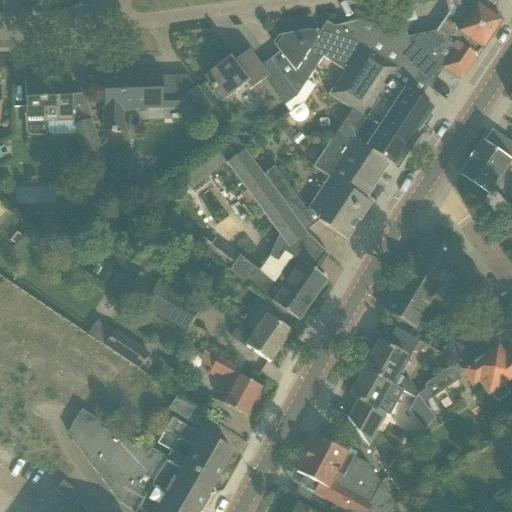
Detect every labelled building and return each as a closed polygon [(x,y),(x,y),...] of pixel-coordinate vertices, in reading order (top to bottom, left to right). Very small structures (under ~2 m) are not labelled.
[(441,23),(481,50),(500,23),(498,17),(489,11),(496,0),(444,0),(448,14),(441,23)] [(279,53),(269,61),(287,84),(297,97),(322,58),(344,72),(329,96),(351,111),(362,118),(401,58),(408,47),(407,39),(406,39),(401,11),(361,21),(333,28),(326,23),(317,37),(309,32),(282,36),(275,47),(277,50),(279,53)] [(443,69),(460,81),(481,50),(441,23),(435,32),(425,35),(427,45),(438,52),(432,60),(438,64),(444,67),(443,69)] [(216,93),(223,103),(246,87),(250,92),(268,78),(259,67),(247,52),(232,63),(229,58),(204,77),(216,93)] [(401,58),(362,118),(407,147),(432,109),(429,107),(428,101),(421,97),(427,88),(429,88),(431,86),(426,82),(427,81),(411,68),(401,58)] [(103,109),(102,109),(102,132),(124,132),(123,111),(162,110),(162,99),(161,73),(102,75),(103,109)] [(28,135),(30,137),(44,137),(49,133),(48,123),(72,122),(70,80),(46,81),(45,77),(24,77),(27,119),(28,135)] [(287,84),(274,94),(283,107),(297,97),(287,84)] [(195,89),(181,98),(183,101),(185,104),(188,109),(196,120),(211,110),(195,89)] [(304,105),(288,115),(294,122),(296,123),(299,123),(302,123),(306,120),(308,115),(308,111),(304,105)] [(351,111),(338,131),(388,164),(394,168),(407,147),(362,118),(351,111)] [(282,118),(275,124),(283,133),(289,128),(282,118)] [(201,132),(212,146),(230,134),(219,119),(201,132)] [(92,121),(74,126),(87,167),(93,166),(96,165),(98,173),(106,171),(104,162),(92,121)] [(232,138),(241,149),(257,138),(252,131),(242,138),(237,133),(232,138)] [(263,176),(261,177),(303,234),(304,233),(309,229),(318,223),(346,241),(369,205),(363,201),(381,174),(388,164),(338,131),(331,142),(313,169),(329,179),(306,212),(297,200),(273,168),(263,176)] [(484,203),(493,214),(501,208),(503,211),(508,206),(495,188),(511,161),(511,143),(493,131),(462,176),(490,195),(484,203)] [(299,133),(291,140),(296,146),(304,139),(299,133)] [(216,150),(226,164),(246,192),(253,201),(279,236),(287,248),(288,249),(305,236),(303,234),(261,177),(263,176),(244,149),(242,151),(241,149),(232,138),(216,150)] [(191,153),(181,162),(186,169),(197,160),(191,153)] [(189,187),(204,173),(195,163),(180,177),(189,187)] [(42,214),(42,231),(64,230),(63,213),(42,214)] [(434,295),(447,274),(471,293),(482,280),(456,255),(428,238),(404,279),(418,287),(420,284),(435,293),(434,295)] [(202,239),(196,246),(197,247),(218,263),(229,271),(239,258),(231,251),(217,240),(216,239),(211,246),(202,239)] [(239,258),(229,271),(266,299),(292,318),(298,322),(326,281),(317,275),(292,257),(291,259),(273,284),(259,273),(239,258)] [(116,273),(106,290),(141,310),(151,293),(116,273)] [(384,313),(413,330),(434,295),(435,293),(420,284),(418,287),(404,279),(384,313)] [(143,312),(186,335),(202,305),(159,282),(143,312)] [(240,325),(231,339),(253,353),(269,364),(290,333),(284,329),(292,318),(266,299),(246,329),(240,325)] [(363,371),(404,393),(415,398),(416,397),(416,396),(417,395),(412,384),(399,377),(418,342),(395,329),(394,330),(397,332),(388,349),(378,344),(363,371)] [(114,332),(104,347),(138,370),(149,356),(114,332)] [(450,343),(444,355),(455,361),(457,363),(458,364),(469,356),(462,350),(450,343)] [(425,385),(424,388),(425,390),(432,399),(460,380),(457,377),(462,373),(464,377),(471,386),(478,382),(487,395),(490,394),(496,403),(508,395),(502,385),(511,378),(511,363),(511,364),(511,363),(509,364),(506,360),(505,361),(498,350),(496,349),(474,364),(469,356),(458,364),(457,363),(425,385)] [(211,371),(209,376),(214,378),(215,375),(232,384),(220,405),(247,419),(262,390),(236,377),(239,370),(219,358),(211,371)] [(356,400),(346,419),(368,450),(386,416),(389,417),(404,393),(363,371),(349,396),(356,400)] [(169,410),(194,426),(201,414),(177,398),(169,410)] [(109,430),(81,412),(68,434),(73,441),(72,442),(119,504),(131,511),(198,511),(232,454),(172,419),(165,431),(194,448),(187,460),(170,451),(166,459),(151,450),(149,454),(109,430)] [(398,511),(368,466),(333,448),(315,438),(296,473),(308,480),(303,489),(321,499),(345,511),(398,511)] [(55,491),(73,506),(81,497),(62,482),(55,491)]
